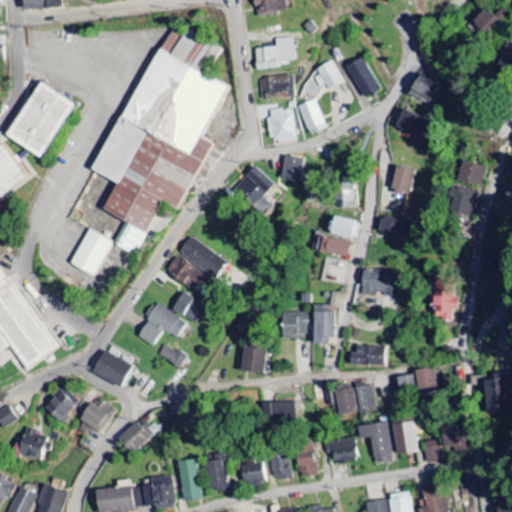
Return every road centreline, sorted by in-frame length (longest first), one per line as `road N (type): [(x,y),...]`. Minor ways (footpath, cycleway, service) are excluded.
road 1 (residential): [(73,511),(89,470),(129,411),(87,361),(250,136),(228,0)]
road 2 (residential): [(312,377),(335,370),(340,356),(368,219),(379,108),(462,0)]
road 3 (residential): [(489,511),(467,343),(486,216),(511,116)]
road 4 (residential): [(191,511),(481,463)]
road 5 (residential): [(129,411),(216,387),(312,377)]
road 6 (residential): [(183,0),(20,19)]
road 7 (residential): [(230,162),(317,140),(379,108)]
road 8 (residential): [(0,126),(20,92),(20,0)]
